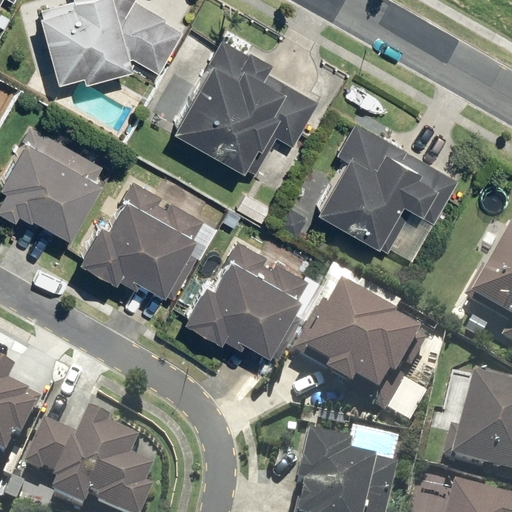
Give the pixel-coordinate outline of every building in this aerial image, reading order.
[(57,0),(43,4),(62,72),(86,65),(88,72),(142,57),(160,68),(186,24),(143,0),(57,0)] [(233,29),(178,119),(257,167),(278,132),(294,141),(321,97),(269,66),(276,55),(233,29)] [(348,154),(318,204),(379,241),(404,200),(434,218),(461,173),(356,111),(335,146),(348,154)] [(112,166),(32,120),(0,174),(0,197),(31,215),(36,207),(75,230),(112,166)] [(189,246),(207,214),(135,175),(112,217),(105,213),(84,251),(138,280),(143,271),(178,290),(199,252),(189,246)] [(273,204),(244,188),(235,203),(264,220),(273,204)] [(315,214),(289,199),(276,221),(302,236),(315,214)] [(281,228),(261,219),(252,237),(273,247),(281,228)] [(511,224),(489,266),(483,263),(464,298),(511,324),(504,338),(511,342),(511,224)] [(312,274),(239,233),(226,256),(229,258),(218,277),(209,272),(188,309),(276,358),(302,311),(294,306),(312,274)] [(434,334),(348,281),(332,306),(323,300),(293,349),(388,408),(434,334)] [(495,323),(474,311),(463,331),(484,343),(495,323)] [(0,447),(16,456),(46,397),(13,381),(21,367),(0,356),(0,447)] [(511,382),(480,374),(466,428),(453,424),(444,459),(511,476),(511,382)] [(117,419),(91,408),(80,433),(47,419),(29,461),(62,475),(53,495),(90,511),(96,498),(128,511),(151,511),(161,490),(152,486),(160,468),(137,458),(145,439),(114,426),(117,419)] [(389,511),(399,461),(356,453),(359,442),(309,432),(292,511),(389,511)] [(32,477),(12,469),(1,496),(22,504),(32,477)] [(511,511),(511,495),(460,482),(452,511),(511,511)]
